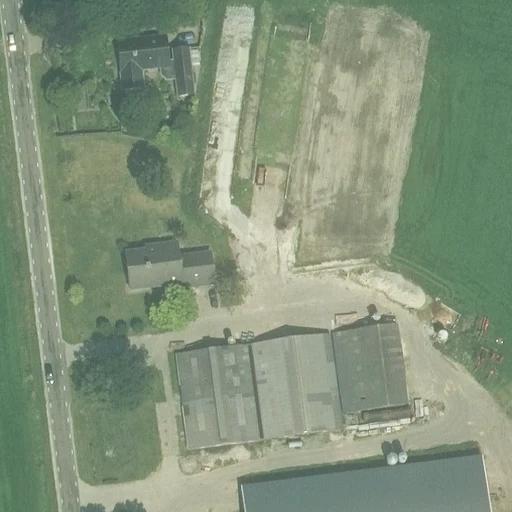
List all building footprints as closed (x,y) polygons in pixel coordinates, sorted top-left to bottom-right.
[(144,89),(142,72),(168,68),(164,38),(116,44),(120,74),(122,92),(144,89)] [(178,97),(194,96),(189,49),(173,51),(178,97)] [(130,116),(153,115),(152,101),(129,102),(130,116)] [(177,260),(175,247),(143,250),(144,254),(124,257),(128,293),(165,288),(166,292),(212,286),(209,257),(177,260)] [(301,275),(275,292),(292,318),(362,271),(349,251),(331,263),(326,255),(299,272),(301,275)] [(342,414),(403,406),(392,330),(339,337),(332,338),(342,414)] [(188,453),(341,432),(328,337),(175,357),(188,453)] [(169,477),(182,476),(181,461),(169,462),(169,477)] [(245,511),(486,511),(480,461),(242,491),(245,511)]
